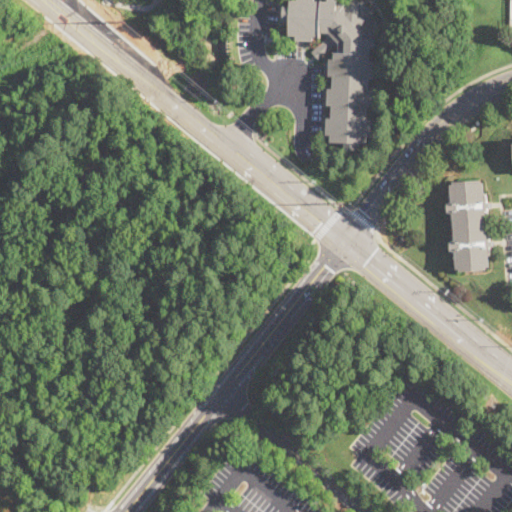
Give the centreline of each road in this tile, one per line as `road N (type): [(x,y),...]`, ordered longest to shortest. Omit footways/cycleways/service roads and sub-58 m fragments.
road 1 (secondary): [(45,0),(348,241)]
road 2 (residential): [(511,82),(456,114),(420,148),(348,241)]
road 3 (residential): [(259,350),(124,511)]
road 4 (secondary): [(348,241),(511,373)]
road 5 (residential): [(348,241),(259,350)]
